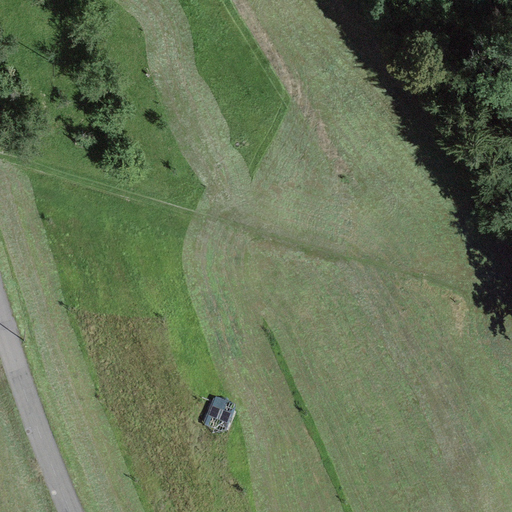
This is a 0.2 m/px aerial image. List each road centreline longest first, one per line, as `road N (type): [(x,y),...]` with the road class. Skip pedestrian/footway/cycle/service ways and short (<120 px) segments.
road 1 (track): [(0,161),(511,310)]
road 2 (unclassified): [(74,511),(0,301)]
